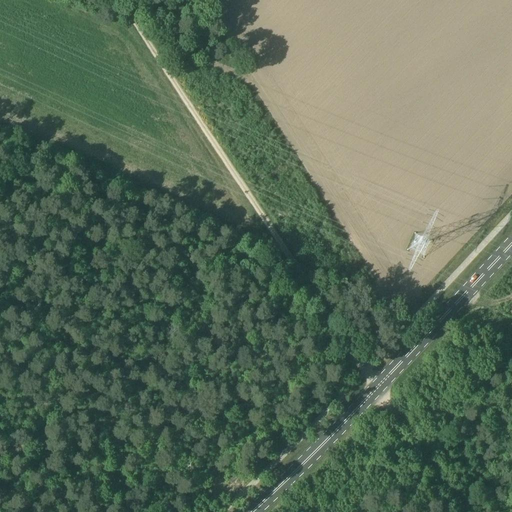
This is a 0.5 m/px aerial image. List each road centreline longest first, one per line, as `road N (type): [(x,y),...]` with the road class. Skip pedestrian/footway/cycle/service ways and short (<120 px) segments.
road 1 (track): [(120,0),(461,511)]
road 2 (primary): [(251,511),(511,243)]
